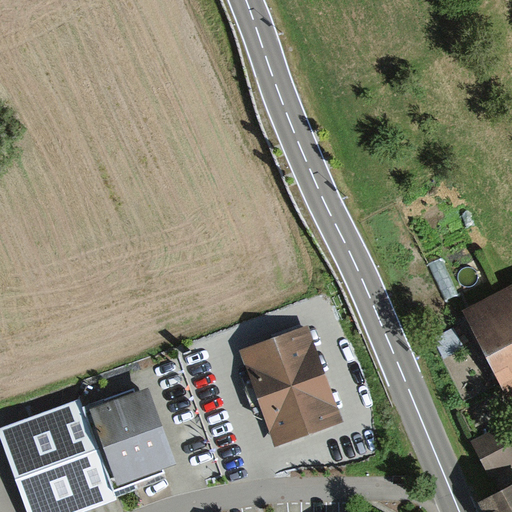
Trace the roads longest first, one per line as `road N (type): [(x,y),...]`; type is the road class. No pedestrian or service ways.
road 1 (tertiary): [(460,511),(292,126),(246,0)]
road 2 (residential): [(408,496),(262,491),(165,511)]
